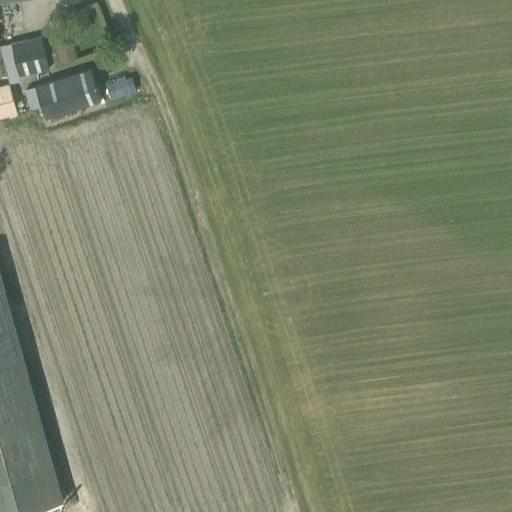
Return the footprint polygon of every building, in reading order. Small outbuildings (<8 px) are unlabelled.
[(48,67),(40,35),(0,44),(0,46),(9,82),(20,80),(19,74),(48,67)] [(90,68),(35,85),(45,114),(99,97),(90,68)] [(6,83),(0,84),(0,115),(16,112),(8,83),(6,83)] [(0,310),(10,308),(0,273),(0,310)] [(10,308),(0,310),(0,474),(52,460),(10,308)] [(52,460),(0,474),(0,511),(18,511),(63,500),(52,460)]
